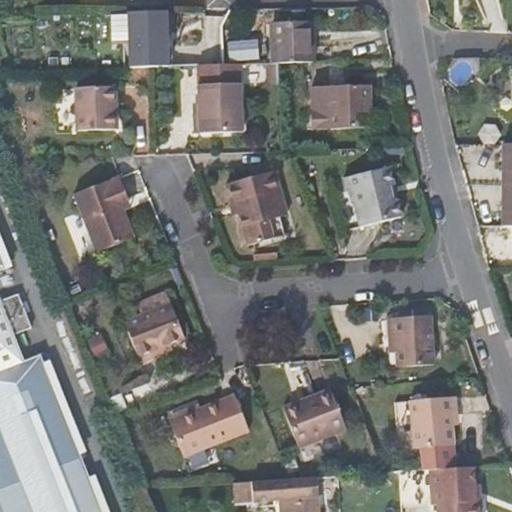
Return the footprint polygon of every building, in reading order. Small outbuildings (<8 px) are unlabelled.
[(164,10),(126,11),(127,71),(165,70),(164,10)] [(273,23),(274,62),(311,61),(310,22),(273,23)] [(232,60),(261,57),(259,39),(230,43),(232,60)] [(236,68),(194,69),(196,108),(196,116),(190,116),(191,135),(238,133),(236,68)] [(306,90),(307,131),(362,130),(361,107),(364,107),(363,88),(306,90)] [(72,93),(74,135),(112,133),(109,91),(72,93)] [(511,145),(503,146),(504,228),(511,227),(511,145)] [(391,186),(388,168),(342,177),(344,190),(332,192),(333,197),(340,229),(356,226),(397,219),(394,202),(389,198),(387,187),(391,186)] [(249,247),(272,240),(268,225),(279,221),(287,218),(273,174),(228,188),(234,207),(236,207),(239,217),(249,247)] [(115,180),(71,199),(89,244),(93,254),(94,256),(129,242),(117,213),(113,204),(123,200),(115,180)] [(113,204),(117,213),(127,209),(123,200),(113,204)] [(233,220),(239,217),(236,207),(234,207),(230,209),(233,220)] [(284,236),(279,221),(268,225),(272,240),(284,236)] [(93,254),(89,244),(82,247),(86,257),(93,254)] [(0,252),(0,511),(103,511),(40,355),(22,361),(10,331),(0,304),(0,269),(6,267),(0,252)] [(137,318),(167,306),(162,295),(133,307),(137,318)] [(26,326),(16,296),(0,302),(0,304),(10,331),(26,326)] [(137,365),(150,360),(147,354),(166,346),(181,340),(167,306),(137,318),(121,324),(137,365)] [(378,310),(366,310),(365,319),(379,318),(378,310)] [(382,319),(383,334),(390,334),(391,352),(392,366),(429,364),(425,316),(382,319)] [(384,352),(391,352),(390,334),(383,334),(384,352)] [(168,353),(166,346),(147,354),(150,360),(168,353)] [(322,393),(278,412),(294,450),(339,432),(322,393)] [(121,394),(107,400),(114,415),(127,409),(121,394)] [(447,445),(446,423),(445,412),(451,411),(450,396),(406,399),(390,400),(394,448),(408,448),(447,445)] [(194,412),(164,425),(177,459),(241,434),(227,398),(194,412)] [(161,419),(164,425),(194,412),(192,407),(161,419)] [(476,511),(475,495),(470,496),(469,485),(468,467),(424,470),(426,505),(432,504),(432,511),(476,511)] [(317,478),(285,480),(261,482),(252,482),(232,484),(234,505),(254,503),(281,501),(281,511),(318,511),(318,499),(319,499),(317,478)]
